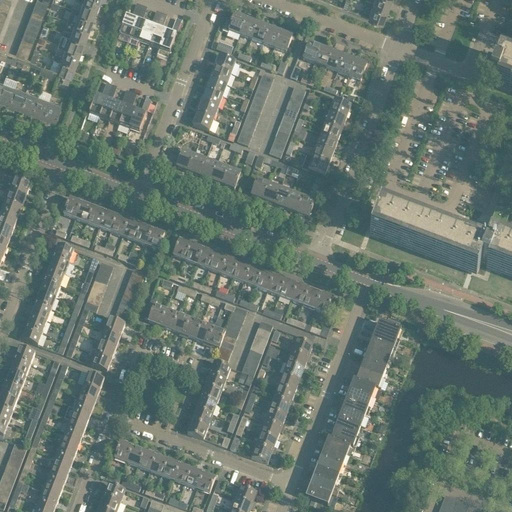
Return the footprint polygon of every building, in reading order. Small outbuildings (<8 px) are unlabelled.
[(11,3),(3,0),(0,0),(0,5),(9,9),(11,3)] [(48,4),(37,0),(34,6),(46,10),(48,4)] [(374,0),(374,4),(366,1),(364,5),(372,8),(373,6),(387,11),(391,0),(374,0)] [(462,8),(468,10),(472,3),(465,0),(462,8)] [(84,1),(83,2),(80,10),(72,7),(71,11),(78,14),(79,13),(94,18),(98,6),(84,1)] [(56,11),(58,5),(52,2),(50,9),(56,11)] [(126,17),(118,39),(128,43),(142,6),(137,4),(131,19),(126,17)] [(0,11),(7,14),(9,9),(0,5),(0,11)] [(32,12),(43,16),(46,10),(34,6),(32,12)] [(142,23),(147,8),(142,6),(128,43),(138,47),(140,42),(146,25),(142,23)] [(368,18),(383,23),(387,11),(373,6),(372,8),(368,18)] [(30,17),(41,22),(43,16),(32,12),(30,17)] [(157,12),(151,26),(146,25),(140,42),(150,46),(162,14),(157,12)] [(78,14),(76,22),(68,19),(66,23),(74,26),(75,24),(89,30),(94,18),(79,13),(78,14)] [(162,31),(167,16),(162,14),(150,46),(160,50),(166,32),(162,31)] [(227,19),(222,31),(228,33),(229,31),(240,35),(247,19),(235,14),(232,21),(227,19)] [(28,23),(39,27),(41,22),(30,17),(28,23)] [(45,19),(41,28),(59,35),(63,26),(45,19)] [(176,36),(182,21),(176,19),(171,34),(166,32),(160,50),(158,55),(168,59),(176,36)] [(252,40),(259,23),(247,19),(240,35),(252,40)] [(26,29),(37,33),(39,27),(28,23),(26,29)] [(263,44),(269,27),(259,23),(252,40),(263,44)] [(74,26),(71,34),(63,31),(62,35),(69,38),(70,36),(85,42),(89,30),(75,24),(74,26)] [(274,48),(281,31),(269,27),(263,44),(274,48)] [(24,34),(35,38),(37,33),(26,29),(24,34)] [(286,53),(293,36),(281,31),(274,48),(286,53)] [(22,40),(33,44),(35,38),(24,34),(22,40)] [(62,35),(57,47),(65,50),(66,48),(80,53),(85,42),(70,36),(69,38),(62,35)] [(20,45),(31,49),(33,44),(22,40),(20,45)] [(233,48),(220,43),(217,50),(230,56),(233,48)] [(309,43),(303,59),(315,63),(321,47),(309,43)] [(18,51),(29,55),(31,49),(20,45),(18,51)] [(326,68),(332,51),(321,47),(315,63),(326,68)] [(65,50),(62,57),(54,54),(53,59),(60,61),(61,60),(76,65),(80,53),(66,48),(65,50)] [(240,48),(239,53),(251,56),(252,51),(240,48)] [(16,56),(27,60),(29,55),(18,51),(16,56)] [(338,72),(344,56),(332,51),(326,68),(338,72)] [(511,61),(492,54),(490,59),(483,78),(511,89),(511,61)] [(236,63),(219,56),(214,68),(231,75),(236,63)] [(349,77),(355,60),(344,56),(338,72),(349,77)] [(61,60),(60,61),(57,72),(71,77),(76,65),(61,60)] [(361,81),(367,65),(355,60),(349,77),(361,81)] [(281,62),(277,73),(283,76),(287,65),(281,62)] [(141,72),(150,76),(153,67),(148,65),(147,67),(143,66),(141,72)] [(301,70),(295,67),(290,78),(296,81),(301,70)] [(231,75),(214,68),(210,80),(227,86),(231,75)] [(274,80),(263,75),(261,81),(272,85),(274,80)] [(337,89),(339,83),(326,79),(324,85),(337,89)] [(227,86),(210,80),(206,91),(223,97),(227,86)] [(259,87),(270,91),(272,85),(261,81),(259,87)] [(3,83),(0,91),(0,100),(8,104),(15,87),(3,83)] [(106,84),(101,99),(96,97),(90,115),(99,118),(112,86),(106,84)] [(112,103),(117,88),(112,86),(99,118),(109,122),(116,104),(112,103)] [(15,87),(8,104),(20,108),(26,92),(15,87)] [(256,92),(267,96),(270,91),(259,87),(256,92)] [(306,92),(295,88),(293,93),(304,98),(306,92)] [(126,91),(121,106),(116,104),(109,122),(119,126),(131,93),(126,91)] [(223,97),(206,91),(201,103),(218,109),(223,97)] [(26,92),(20,108),(32,113),(38,96),(26,92)] [(254,98),(265,102),(267,96),(256,92),(254,98)] [(131,110),(137,95),(131,93),(119,126),(130,130),(136,112),(131,110)] [(290,99),(302,103),(304,98),(293,93),(290,99)] [(38,96),(32,113),(43,117),(50,101),(38,96)] [(252,103),(263,108),(265,102),(254,98),(252,103)] [(140,133),(146,116),(147,112),(150,104),(152,101),(146,99),(141,114),(136,112),(130,130),(140,133)] [(288,104),(300,109),(302,103),(290,99),(288,104)] [(55,121),(61,105),(50,101),(43,117),(55,121)] [(351,107),(334,101),(330,112),(347,118),(351,107)] [(218,109),(201,103),(197,114),(214,120),(218,109)] [(250,109),(261,113),(263,108),(252,103),(250,109)] [(150,104),(147,112),(153,114),(156,106),(150,104)] [(286,110),(298,114),(300,109),(288,104),(286,110)] [(261,113),(250,109),(248,115),(259,119),(261,113)] [(284,116),(295,120),(298,114),(286,110),(284,116)] [(326,123),(343,129),(347,118),(330,112),(326,123)] [(193,126),(210,132),(214,120),(197,114),(193,126)] [(259,119),(248,115),(246,120),(257,124),(259,119)] [(282,121),(293,126),(295,120),(284,116),(282,121)] [(257,124),(246,120),(244,126),(255,130),(257,124)] [(293,126),(282,121),(280,127),(291,131),(293,126)] [(310,122),(305,131),(312,135),(317,126),(310,122)] [(321,135),(338,141),(343,129),(326,123),(321,135)] [(255,130),(244,126),(241,131),(253,136),(255,130)] [(291,131),(280,127),(278,132),(289,137),(291,131)] [(253,136),(241,131),(239,137),(250,141),(253,136)] [(289,137),(278,132),(276,138),(287,142),(289,137)] [(82,133),(80,139),(87,141),(89,135),(82,133)] [(317,146),(334,152),(338,141),(321,135),(317,146)] [(237,143),(248,147),(250,141),(239,137),(237,143)] [(287,142),(276,138),(273,144),(285,148),(287,142)] [(285,148),(273,144),(271,149),(283,154),(285,148)] [(112,146),(109,152),(119,156),(122,150),(112,146)] [(313,157),(329,164),(334,152),(317,146),(313,157)] [(269,155),(281,159),(283,154),(271,149),(269,155)] [(176,150),(173,158),(180,161),(177,168),(188,172),(195,156),(183,151),(183,152),(176,150)] [(245,163),(251,166),(255,154),(249,152),(245,163)] [(302,168),(325,176),(329,164),(313,157),(307,155),(302,168)] [(195,156),(188,172),(200,177),(206,160),(195,156)] [(254,167),(261,169),(265,158),(259,156),(254,167)] [(212,181),(218,164),(206,160),(200,177),(212,181)] [(485,165),(478,163),(476,168),(487,172),(489,167),(485,165)] [(218,164),(212,181),(223,186),(229,169),(218,164)] [(282,170),(280,173),(286,175),(289,167),(283,165),(282,170)] [(291,177),(294,169),(289,167),(286,175),(291,177)] [(234,190),(241,173),(229,169),(223,186),(234,190)] [(31,184),(15,178),(10,190),(27,196),(31,184)] [(257,179),(251,196),(263,201),(269,184),(257,179)] [(274,205),(281,188),(269,184),(263,201),(274,205)] [(281,188),(274,205),(285,210),(292,193),(281,188)] [(6,202),(22,208),(27,196),(10,190),(6,202)] [(297,214),(304,197),(292,193),(285,210),(297,214)] [(308,218),(315,201),(304,197),(297,214),(308,218)] [(79,200),(78,202),(70,199),(64,215),(76,220),(83,201),(79,200)] [(86,205),(87,203),(83,201),(76,220),(88,224),(94,208),(86,205)] [(1,214),(18,220),(22,208),(6,202),(1,214)] [(102,208),(101,211),(94,208),(88,224),(100,229),(106,210),(102,208)] [(109,214),(110,211),(106,210),(100,229),(111,233),(118,217),(109,214)] [(379,211),(371,232),(471,271),(477,273),(481,263),(488,265),(490,266),(511,274),(511,250),(497,245),(499,239),(498,239),(499,237),(502,239),(504,234),(510,218),(509,216),(507,215),(506,214),(504,213),(502,212),(500,212),(498,212),(496,213),(490,229),(488,233),(491,235),(491,236),(470,228),(469,231),(468,234),(467,233),(463,244),(379,211)] [(0,217),(0,226),(13,232),(18,220),(1,214),(0,217)] [(126,218),(125,220),(118,217),(111,233),(123,237),(130,219),(126,218)] [(133,223),(134,220),(130,219),(123,237),(135,242),(141,226),(133,223)] [(0,240),(9,244),(13,232),(0,226),(0,240)] [(149,226),(149,229),(141,226),(135,242),(146,246),(153,228),(149,226)] [(158,251),(165,235),(156,232),(157,229),(153,228),(146,246),(158,251)] [(65,240),(67,235),(58,231),(56,236),(65,240)] [(73,237),(71,242),(80,245),(82,240),(73,237)] [(0,253),(4,255),(9,244),(0,240),(0,253)] [(89,248),(91,244),(82,240),(80,245),(89,248)] [(175,245),(177,246),(173,257),(185,261),(192,245),(177,240),(175,245)] [(200,245),(199,248),(192,245),(185,261),(197,266),(204,247),(200,245)] [(74,252),(58,246),(53,258),(69,264),(74,252)] [(96,246),(94,251),(104,254),(105,249),(96,246)] [(207,251),(208,249),(204,247),(197,266),(209,270),(216,254),(207,251)] [(137,259),(138,253),(120,248),(119,254),(137,259)] [(112,257),(114,252),(105,249),(104,254),(112,257)] [(224,254),(223,257),(216,254),(209,270),(221,275),(228,256),(224,254)] [(120,255),(118,260),(127,263),(129,258),(120,255)] [(231,260),(232,258),(228,256),(221,275),(232,279),(239,263),(231,260)] [(49,270),(65,276),(69,264),(53,258),(49,270)] [(136,266),(138,261),(129,258),(127,263),(136,266)] [(94,260),(91,267),(96,269),(99,262),(94,260)] [(247,263),(246,266),(239,263),(232,279),(244,284),(251,265),(247,263)] [(141,269),(150,272),(152,267),(143,264),(141,269)] [(114,269),(102,265),(99,270),(112,275),(114,269)] [(254,269),(255,266),(251,265),(244,284),(256,288),(262,272),(254,269)] [(41,280),(44,281),(60,288),(65,276),(49,270),(46,269),(41,280)] [(112,275),(99,270),(97,276),(110,281),(112,275)] [(146,275),(134,271),(132,276),(143,281),(146,275)] [(271,272),(270,275),(262,272),(256,288),(267,292),(274,274),(271,272)] [(170,274),(168,279),(177,282),(179,277),(170,274)] [(278,278),(279,275),(274,274),(267,292),(279,297),(286,281),(278,278)] [(93,278),(87,276),(84,284),(89,286),(93,278)] [(110,281),(97,276),(95,282),(107,286),(110,281)] [(143,281),(132,276),(129,282),(141,287),(143,281)] [(186,286),(188,281),(179,277),(177,282),(186,286)] [(40,293),(56,300),(60,288),(44,281),(40,293)] [(164,281),(162,286),(171,290),(173,284),(164,281)] [(294,281),(294,284),(286,281),(279,297),(291,301),(298,283),(294,281)] [(107,286),(95,282),(93,287),(105,292),(107,286)] [(141,287),(129,282),(127,287),(139,292),(141,287)] [(194,283),(192,288),(201,291),(203,286),(194,283)] [(302,287),(302,284),(298,283),(291,301),(303,306),(309,290),(302,287)] [(81,292),(86,294),(89,286),(84,284),(81,292)] [(234,297),(236,291),(218,284),(216,290),(234,297)] [(209,295),(211,289),(203,286),(201,291),(209,295)] [(105,292),(93,287),(91,293),(103,298),(105,292)] [(139,292),(127,287),(125,293),(137,298),(139,292)] [(179,287),(177,292),(186,295),(188,290),(179,287)] [(195,299),(197,294),(188,290),(186,295),(195,299)] [(318,290),(317,293),(309,290),(303,306),(315,310),(322,292),(318,290)] [(218,292),(216,297),(224,300),(226,295),(218,292)] [(333,299),(325,296),(326,293),(322,292),(315,310),(327,315),(333,299)] [(35,305),(52,311),(56,300),(40,293),(35,305)] [(103,298),(91,293),(88,299),(101,303),(103,298)] [(137,298),(125,293),(123,299),(135,303),(137,298)] [(233,304),(235,298),(226,295),(224,300),(233,304)] [(203,296),(201,301),(209,304),(211,299),(203,296)] [(101,303),(88,299),(86,304),(99,309),(101,303)] [(135,303),(123,299),(121,304),(133,309),(135,303)] [(218,308),(220,302),(211,299),(209,304),(218,308)] [(156,325),(155,328),(159,329),(166,311),(155,307),(157,302),(152,300),(144,319),(149,321),(148,322),(156,325)] [(241,301),(240,306),(248,309),(250,304),(241,301)] [(89,312),(96,315),(99,309),(86,304),(84,310),(89,312)] [(133,309),(121,304),(119,310),(131,314),(133,309)] [(257,312),(259,307),(250,304),(248,309),(257,312)] [(31,317),(47,323),(52,311),(35,305),(31,317)] [(224,310),(233,314),(235,308),(226,305),(224,310)] [(72,315),(78,317),(81,309),(76,307),(72,315)] [(235,308),(233,314),(245,319),(247,313),(235,308)] [(131,314),(119,310),(116,315),(128,320),(131,314)] [(265,310),(263,315),(271,318),(273,313),(265,310)] [(163,331),(164,328),(172,331),(178,315),(166,311),(159,329),(163,331)] [(280,321),(282,316),(273,313),(271,318),(280,321)] [(245,319),(233,314),(231,320),(243,324),(245,319)] [(128,320),(116,315),(114,321),(125,325),(126,326),(128,320)] [(180,334),(179,337),(183,338),(190,320),(178,315),(172,331),(180,334)] [(26,329),(43,335),(47,323),(31,317),(26,329)] [(114,321),(109,319),(104,331),(121,337),(125,325),(114,321)] [(288,319),(286,324),(295,327),(297,322),(288,319)] [(377,328),(375,333),(397,342),(401,331),(398,330),(400,324),(388,319),(386,326),(378,323),(378,324),(379,325),(378,328),(377,328)] [(187,340),(188,337),(196,340),(202,324),(190,320),(183,338),(187,340)] [(243,324),(231,320),(229,325),(241,330),(243,324)] [(304,330),(306,325),(297,322),(295,327),(304,330)] [(273,328),(261,323),(259,329),(270,334),(273,328)] [(203,343),(203,346),(207,347),(214,329),(202,324),(196,340),(203,343)] [(241,330),(229,325),(227,330),(239,335),(241,330)] [(312,327),(310,333),(319,336),(321,331),(312,327)] [(22,341),(38,347),(43,335),(26,329),(22,341)] [(211,349),(212,346),(220,349),(220,348),(223,341),(225,336),(226,333),(214,329),(207,347),(211,349)] [(270,334),(259,329),(257,334),(268,339),(270,334)] [(239,335),(227,330),(226,333),(225,336),(237,340),(239,335)] [(63,338),(69,340),(72,332),(66,331),(63,338)] [(121,337),(104,331),(100,343),(116,349),(121,337)] [(280,335),(275,333),(271,342),(276,343),(280,335)] [(372,340),(374,340),(373,343),(371,342),(371,343),(393,351),(397,342),(375,333),(372,340)] [(268,339),(257,334),(254,340),(266,345),(268,339)] [(237,340),(225,336),(223,341),(235,346),(237,340)] [(266,345),(254,340),(252,346),(264,350),(266,345)] [(235,346),(223,341),(220,348),(232,352),(235,346)] [(312,356),(309,355),(312,347),(296,341),(292,353),(310,360),(312,356)] [(116,349),(100,343),(95,355),(112,361),(116,349)] [(371,344),(372,344),(371,348),(369,348),(368,353),(389,361),(393,351),(371,343),(371,344)] [(57,354),(63,356),(66,348),(60,346),(57,354)] [(264,350),(252,346),(250,352),(262,356),(264,350)] [(35,354),(19,348),(14,360),(30,367),(35,354)] [(232,352),(220,348),(220,349),(218,353),(230,358),(232,352)] [(274,349),(269,348),(266,357),(271,359),(274,349)] [(262,356),(250,352),(248,357),(260,361),(262,356)] [(216,359),(228,363),(230,358),(218,353),(216,359)] [(306,363),(309,364),(310,360),(292,353),(287,365),(303,371),(306,363)] [(365,360),(366,360),(365,363),(364,362),(364,363),(386,371),(389,361),(368,353),(365,360)] [(91,367),(107,373),(112,361),(95,355),(91,367)] [(260,361),(248,357),(246,363),(258,367),(260,361)] [(30,367),(14,360),(10,372),(26,378),(30,367)] [(60,364),(55,362),(52,370),(57,372),(60,364)] [(211,372),(209,371),(207,375),(226,382),(231,370),(214,363),(211,372)] [(258,367),(246,363),(244,368),(256,373),(258,367)] [(364,363),(365,364),(363,368),(362,367),(360,373),(382,381),(386,371),(364,363)] [(303,379),(301,378),(303,371),(287,365),(283,376),(301,383),(303,379)] [(242,374),(249,376),(248,377),(253,379),(256,373),(244,368),(242,374)] [(265,373),(260,371),(257,380),(262,382),(265,373)] [(5,384),(22,390),(26,378),(10,372),(5,384)] [(358,379),(359,379),(357,383),(375,390),(378,391),(382,381),(360,373),(358,379)] [(104,380),(88,374),(83,387),(100,393),(104,380)] [(241,374),(238,382),(245,385),(248,376),(241,374)] [(206,379),(208,380),(205,387),(221,393),(226,382),(207,375),(206,379)] [(297,387),(300,387),(301,383),(283,376),(278,388),(294,394),(297,387)] [(245,386),(250,387),(253,379),(248,377),(245,386)] [(254,389),(259,391),(262,382),(257,380),(254,389)] [(357,383),(353,381),(353,383),(354,383),(353,387),(352,386),(350,392),(372,400),(375,390),(357,383)] [(22,390),(5,384),(1,396),(17,402),(22,390)] [(42,394),(47,396),(51,387),(45,385),(42,394)] [(100,393),(83,387),(79,398),(95,404),(100,393)] [(202,395),(200,395),(198,398),(217,405),(221,393),(205,387),(202,395)] [(294,403),(292,402),(294,394),(278,388),(274,400),(293,407),(294,403)] [(248,393),(243,392),(239,400),(244,402),(248,393)] [(347,398),(348,398),(347,401),(346,401),(368,410),(372,400),(350,392),(347,398)] [(256,397),(251,395),(248,403),(253,405),(256,397)] [(0,397),(0,408),(13,413),(17,402),(1,396),(0,397)] [(74,410),(91,416),(95,404),(79,398),(74,410)] [(197,402),(199,403),(196,411),(212,417),(217,405),(198,398),(197,402)] [(236,409),(241,411),(244,402),(239,400),(236,409)] [(289,410),(291,411),(293,407),(274,400),(270,411),(286,418),(289,410)] [(346,402),(347,402),(346,406),(344,405),(342,411),(364,420),(368,410),(346,401),(346,402)] [(44,403),(39,402),(36,409),(41,411),(44,403)] [(245,412),(250,414),(253,405),(248,403),(245,412)] [(13,413),(0,408),(0,422),(8,425),(13,413)] [(69,408),(64,420),(70,422),(86,428),(91,416),(74,410),(69,408)] [(215,419),(212,418),(212,417),(196,411),(193,419),(191,418),(189,422),(208,429),(210,424),(212,425),(214,424),(215,420),(215,419)] [(285,426),(283,425),(286,418),(270,411),(265,424),(284,431),(285,426)] [(340,417),(341,418),(340,421),(339,421),(360,430),(364,420),(342,411),(340,417)] [(239,417),(234,415),(230,424),(235,426),(239,417)] [(247,421),(242,419),(239,427),(244,429),(247,421)] [(339,422),(338,426),(337,425),(335,431),(357,439),(360,430),(339,421),(338,422),(339,422)] [(0,435),(4,437),(8,425),(0,422),(0,435)] [(65,434),(82,440),(86,428),(70,422),(65,434)] [(188,426),(190,427),(187,435),(204,441),(208,429),(189,422),(188,426)] [(227,433),(232,435),(235,426),(230,424),(227,433)] [(280,434),(282,435),(284,431),(265,424),(260,435),(277,441),(280,434)] [(383,427),(377,425),(375,431),(381,433),(383,427)] [(236,435),(241,437),(244,429),(239,427),(236,435)] [(333,437),(334,437),(332,441),(350,448),(353,449),(357,439),(335,431),(333,437)] [(25,440),(30,442),(33,435),(27,433),(25,440)] [(82,440),(65,434),(61,445),(77,452),(82,440)] [(276,450),(274,449),(277,441),(260,435),(256,447),(275,454),(276,450)] [(230,441),(225,439),(221,447),(226,450),(230,441)] [(234,439),(230,451),(236,453),(240,441),(234,439)] [(332,441),(328,439),(327,440),(329,441),(328,444),(326,444),(324,449),(346,458),(350,448),(332,441)] [(121,443),(115,460),(126,464),(134,445),(130,444),(129,446),(121,443)] [(27,449),(15,444),(13,450),(25,455),(27,449)] [(56,457),(73,464),(77,452),(61,445),(56,457)] [(137,449),(138,447),(134,445),(126,464),(138,469),(144,452),(137,449)] [(252,459),(268,465),(271,457),(273,458),(275,454),(256,447),(252,459)] [(322,455),(323,456),(322,460),(321,459),(320,460),(342,468),(346,458),(324,449),(322,455)] [(11,456),(23,461),(25,455),(13,450),(11,456)] [(153,453),(152,455),(144,452),(138,469),(150,473),(157,454),(153,453)] [(160,458),(161,456),(157,454),(150,473),(162,477),(168,461),(160,458)] [(9,462),(21,466),(23,461),(11,456),(9,462)] [(73,464),(56,457),(52,469),(68,475),(73,464)] [(321,460),(320,464),(319,463),(317,469),(339,478),(342,468),(320,460),(321,460)] [(177,461),(176,464),(168,461),(162,477),(174,482),(181,463),(177,461)] [(7,467),(19,472),(21,466),(9,462),(7,467)] [(184,467),(185,464),(181,463),(174,482),(185,486),(192,470),(184,467)] [(5,473),(17,477),(19,472),(7,467),(5,473)] [(47,480),(64,487),(68,475),(52,469),(47,480)] [(314,475),(316,476),(314,479),(313,478),(313,479),(335,487),(339,478),(317,469),(314,475)] [(201,470),(200,473),(192,470),(185,486),(197,491),(204,472),(201,470)] [(209,495),(215,479),(207,476),(208,473),(204,472),(197,491),(209,495)] [(17,477),(5,473),(2,478),(15,483),(17,477)] [(120,479),(109,475),(106,481),(118,485),(120,479)] [(15,483),(2,478),(0,484),(12,489),(15,483)] [(313,479),(314,480),(313,483),(311,483),(309,489),(331,497),(335,487),(313,479)] [(64,487),(47,480),(43,492),(59,499),(64,487)] [(215,492),(221,494),(225,482),(219,480),(215,492)] [(123,481),(121,487),(130,490),(132,485),(123,481)] [(12,489),(0,484),(0,490),(10,494),(12,489)] [(125,491),(108,485),(105,494),(103,493),(101,497),(120,504),(125,491)] [(139,493),(141,488),(132,485),(130,490),(139,493)] [(256,503),(254,503),(257,494),(241,488),(236,500),(255,507),(256,503)] [(307,495),(308,495),(307,499),(305,498),(305,499),(327,508),(331,497),(309,489),(307,495)] [(10,494),(0,490),(0,496),(8,500),(10,494)] [(147,490),(145,495),(154,499),(156,494),(147,490)] [(38,504),(55,510),(59,499),(43,492),(38,504)] [(162,502),(164,497),(156,494),(154,499),(162,502)] [(218,497),(213,495),(210,504),(215,506),(218,497)] [(8,500),(0,496),(0,503),(6,505),(8,500)] [(100,501),(102,502),(99,509),(106,511),(117,511),(120,504),(101,497),(100,501)] [(445,497),(443,503),(455,508),(457,501),(445,497)] [(145,510),(149,501),(144,499),(140,508),(145,510)] [(170,499),(168,504),(177,508),(179,502),(170,499)] [(250,511),(251,510),(253,511),(255,507),(236,500),(232,511),(250,511)] [(455,508),(466,511),(467,511),(469,506),(457,501),(455,508)] [(164,506),(152,502),(150,507),(162,511),(164,506)] [(186,511),(188,505),(179,502),(177,508),(186,511)] [(443,503),(441,509),(449,511),(453,511),(455,508),(443,503)]
